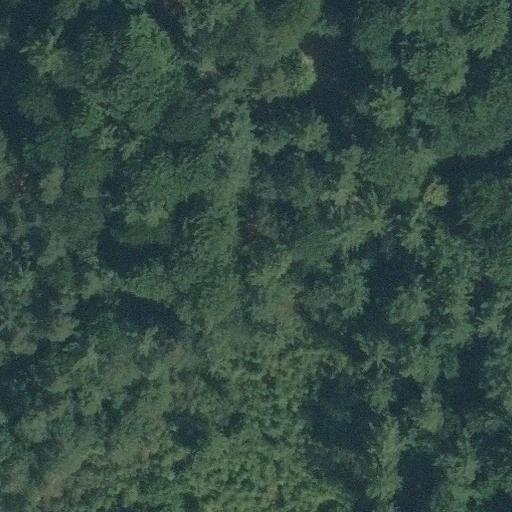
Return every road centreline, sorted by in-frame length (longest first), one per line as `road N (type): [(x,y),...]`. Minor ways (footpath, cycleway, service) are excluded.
road 1 (track): [(243,212),(498,81)]
road 2 (track): [(0,341),(243,212)]
road 3 (track): [(243,212),(134,0)]
